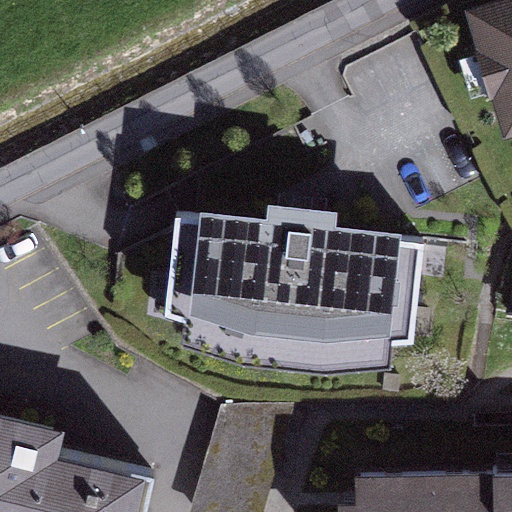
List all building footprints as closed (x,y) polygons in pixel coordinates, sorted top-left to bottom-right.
[(511,0),(475,12),(486,48),(479,50),(491,92),(499,89),(509,125),(511,124),(511,0)] [(412,335),(422,237),(325,226),(326,211),(276,206),(275,221),(177,211),(175,228),(166,308),(184,314),(247,334),(320,341),(393,337),(412,335)] [(247,334),(184,314),(182,339),(242,358),(326,367),(391,361),(393,337),(320,341),(247,334)] [(262,511),(294,403),(231,403),(198,511),(262,511)] [(142,511),(153,468),(47,444),(51,426),(0,414),(0,511),(142,511)] [(511,511),(511,475),(353,477),(354,511),(343,511),(511,511)]
